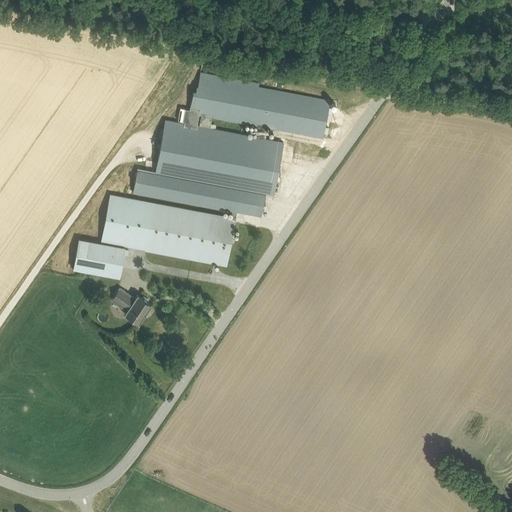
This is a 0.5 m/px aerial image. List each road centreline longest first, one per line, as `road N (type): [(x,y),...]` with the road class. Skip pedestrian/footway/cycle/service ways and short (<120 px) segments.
road 1 (tertiary): [(83,493),(123,467),(449,0)]
road 2 (track): [(341,0),(434,20),(511,6)]
road 3 (track): [(511,120),(385,90)]
